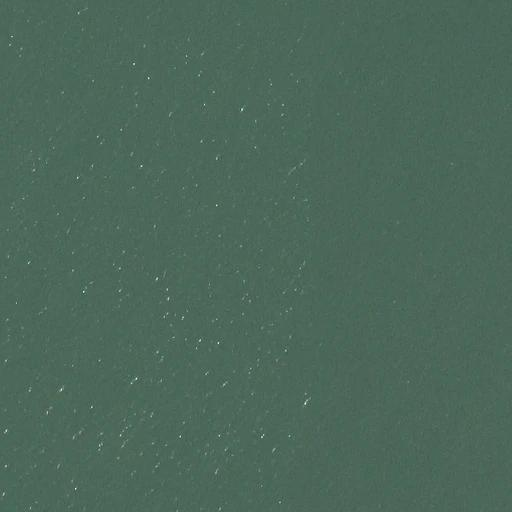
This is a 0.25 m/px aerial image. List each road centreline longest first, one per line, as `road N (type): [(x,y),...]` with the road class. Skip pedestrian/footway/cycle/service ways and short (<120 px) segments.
road 1 (trunk): [(253,511),(267,0)]
road 2 (trunk): [(199,0),(185,511)]
